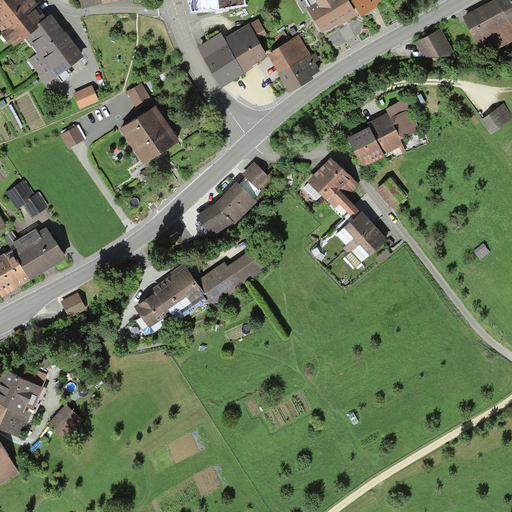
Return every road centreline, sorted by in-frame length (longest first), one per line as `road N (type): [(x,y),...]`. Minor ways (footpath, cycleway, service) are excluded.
road 1 (secondary): [(250,139),(137,239),(0,318)]
road 2 (secondary): [(460,0),(298,96),(250,139)]
road 3 (track): [(359,179),(468,320),(511,358)]
road 4 (track): [(511,399),(331,511)]
road 5 (residential): [(175,11),(207,87),(250,139)]
road 6 (track): [(511,89),(418,82),(381,89)]
road 7 (residential): [(50,0),(69,12),(175,11)]
road 8 (residential): [(250,139),(268,157),(341,159),(359,179)]
